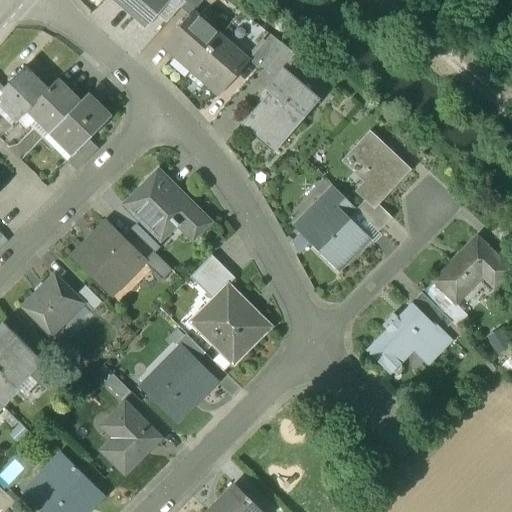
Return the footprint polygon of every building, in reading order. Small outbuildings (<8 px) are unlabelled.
[(113,0),(147,29),(157,16),(159,14),(157,13),(168,0),(113,0)] [(181,0),(168,0),(157,13),(159,14),(157,16),(166,24),(179,9),(185,3),(181,0)] [(187,0),(185,3),(179,9),(189,16),(193,12),(194,13),(204,0),(187,0)] [(194,13),(193,12),(189,16),(161,48),(175,61),(179,57),(193,69),(221,37),(194,13)] [(270,36),(249,61),(251,62),(250,63),(258,70),(261,67),(281,44),(270,36)] [(221,37),(193,69),(208,82),(204,86),(219,99),(250,63),(251,62),(249,61),(221,37)] [(281,44),(261,67),(274,78),(282,68),(286,71),(298,57),(281,44)] [(4,88),(0,92),(0,97),(20,118),(28,109),(47,91),(24,68),(4,88)] [(274,78),(264,89),(269,93),(244,121),(258,134),(263,129),(281,145),(320,100),(286,71),(282,68),(274,78)] [(47,91),(28,109),(51,132),(54,129),(79,104),(56,81),(47,91)] [(79,104),(54,129),(75,150),(70,154),(71,155),(72,156),(88,139),(110,118),(87,95),(79,104)] [(51,132),(28,109),(20,118),(17,121),(26,130),(31,125),(45,139),(51,132)] [(409,170),(370,130),(344,156),(369,181),(357,193),(363,200),(354,209),(376,231),(390,217),(376,203),(409,170)] [(88,139),(72,156),(71,155),(66,161),(76,171),(99,148),(88,139)] [(160,170),(141,188),(143,190),(125,206),(140,221),(161,242),(177,226),(181,230),(182,229),(193,240),(210,222),(177,189),(178,188),(160,170)] [(325,178),(308,194),(315,201),(332,185),(325,178)] [(354,209),(331,186),(323,194),(346,217),(354,209)] [(346,217),(323,194),(313,203),(318,208),(308,217),(312,221),(299,233),(337,271),(368,240),(346,217)] [(161,242),(140,221),(131,230),(154,252),(155,253),(164,244),(161,242)] [(109,226),(90,245),(87,242),(72,257),(111,297),(126,281),(144,262),(109,226)] [(476,238),(433,282),(455,303),(481,277),(493,289),(510,272),(510,271),(496,257),(476,238)] [(511,248),(508,245),(496,257),(510,271),(510,272),(511,273),(511,248)] [(155,253),(154,252),(144,262),(163,280),(172,271),(155,253)] [(235,279),(211,256),(190,278),(213,301),(228,286),(235,279)] [(54,276),(23,308),(52,338),(84,305),(54,276)] [(433,282),(421,294),(451,323),(457,329),(469,317),(455,303),(433,282)] [(249,307),(228,286),(213,301),(196,318),(212,333),(211,339),(208,342),(233,366),(267,332),(246,311),(249,307)] [(102,303),(86,287),(77,295),(94,311),(102,303)] [(451,323),(421,294),(412,303),(442,332),(451,323)] [(412,303),(397,319),(393,315),(381,327),(385,331),(365,351),(390,375),(402,362),(397,357),(412,342),(416,346),(414,348),(429,363),(427,366),(452,342),(442,332),(412,303)] [(41,362),(5,325),(0,330),(0,374),(15,389),(16,388),(41,362)] [(205,355),(187,336),(176,347),(183,354),(184,353),(196,364),(205,355)] [(196,364),(184,353),(183,354),(147,390),(144,386),(142,388),(176,423),(215,384),(196,364)] [(15,389),(0,374),(0,404),(4,408),(20,393),(16,388),(15,389)] [(129,392),(112,375),(104,383),(121,400),(129,392)] [(160,438),(124,403),(110,417),(122,430),(101,451),(124,474),(160,438)] [(89,511),(103,498),(61,456),(42,475),(57,490),(38,510),(39,511),(89,511)] [(262,511),(234,485),(217,503),(218,505),(210,511),(262,511)] [(22,511),(23,511),(0,488),(0,510),(1,511),(22,511)]
